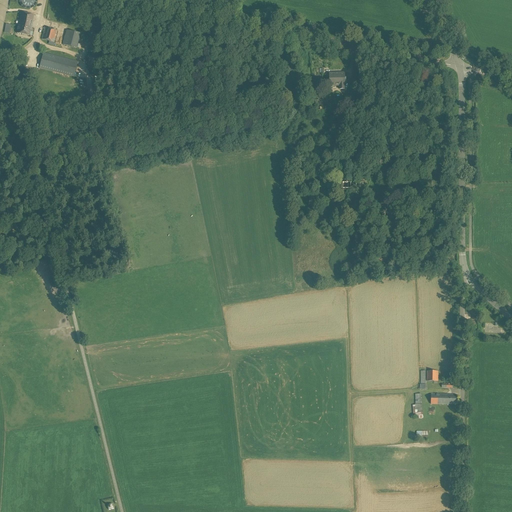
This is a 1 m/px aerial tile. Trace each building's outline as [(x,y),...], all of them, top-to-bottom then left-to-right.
[(29,35),(34,15),(21,12),(17,33),(29,35)] [(55,43),(54,42),(57,30),(44,27),(42,39),(49,41),(48,44),(54,46),(55,43)] [(80,34),(66,30),(63,45),(76,48),(80,34)] [(77,62),(43,53),(39,68),(73,77),(77,62)] [(95,66),(97,59),(89,57),(87,65),(95,66)] [(330,82),(338,82),(338,80),(345,80),(345,73),(329,73),(330,82)] [(339,89),(344,89),(344,86),(345,86),(345,80),(338,80),(338,82),(330,82),(330,86),(339,86),(339,89)] [(343,190),(340,190),(340,196),(347,196),(347,208),(341,209),(341,213),(347,213),(347,214),(354,214),(354,196),(362,196),(362,201),(366,201),(366,172),(360,172),(360,182),(357,182),(357,165),(351,165),(351,183),(343,183),(343,190)] [(438,381),(438,371),(427,371),(427,381),(438,381)] [(423,418),(422,394),(415,394),(415,404),(412,405),(413,416),(418,416),(419,419),(423,418)] [(431,404),(456,404),(456,395),(431,394),(431,404)]
